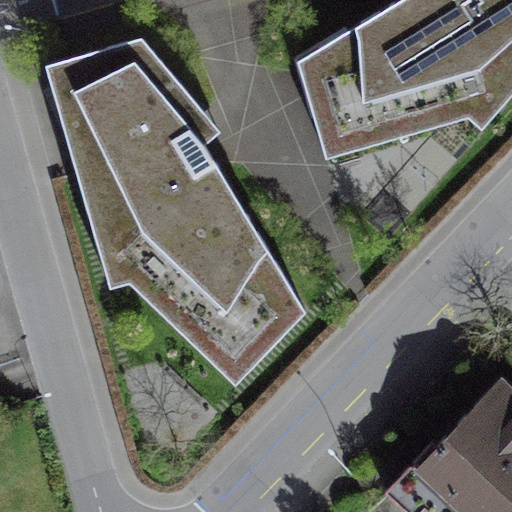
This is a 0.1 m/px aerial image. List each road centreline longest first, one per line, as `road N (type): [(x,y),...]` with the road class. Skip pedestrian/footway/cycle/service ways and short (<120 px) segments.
road 1 (tertiary): [(511,205),(228,511)]
road 2 (residential): [(106,511),(0,150)]
